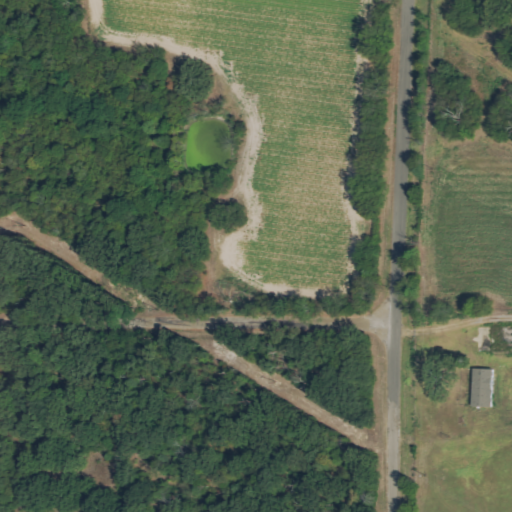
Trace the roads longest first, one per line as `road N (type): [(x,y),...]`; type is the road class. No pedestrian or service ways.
road 1 (residential): [(393,511),(394,322),(413,0)]
road 2 (residential): [(394,322),(0,326)]
